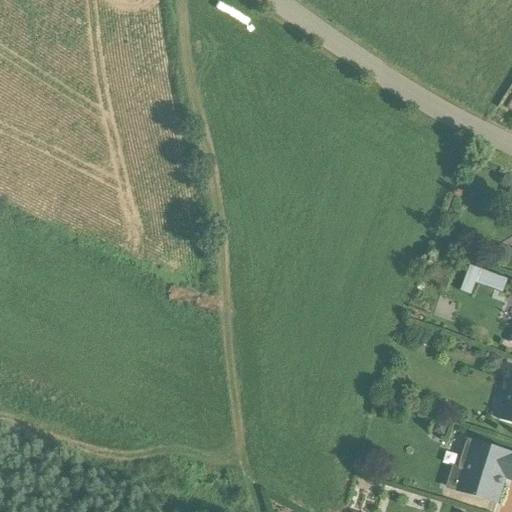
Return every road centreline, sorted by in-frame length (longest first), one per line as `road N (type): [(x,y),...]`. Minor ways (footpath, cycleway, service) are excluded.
road 1 (track): [(179,0),(254,511)]
road 2 (residential): [(268,0),(385,81),(511,149)]
